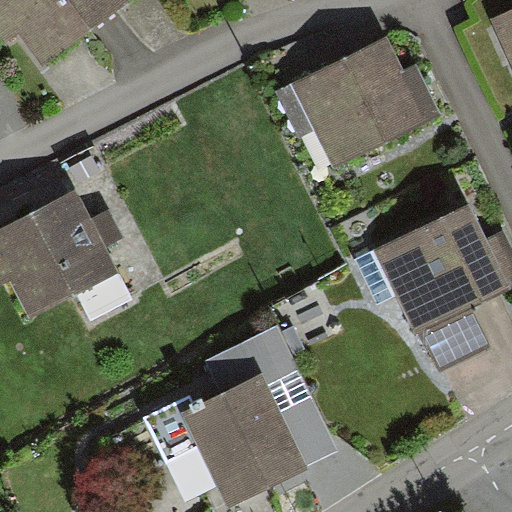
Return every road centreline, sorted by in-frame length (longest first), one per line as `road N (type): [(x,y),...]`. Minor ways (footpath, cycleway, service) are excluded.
road 1 (residential): [(352,0),(243,34),(0,161)]
road 2 (unclassified): [(475,449),(370,511)]
